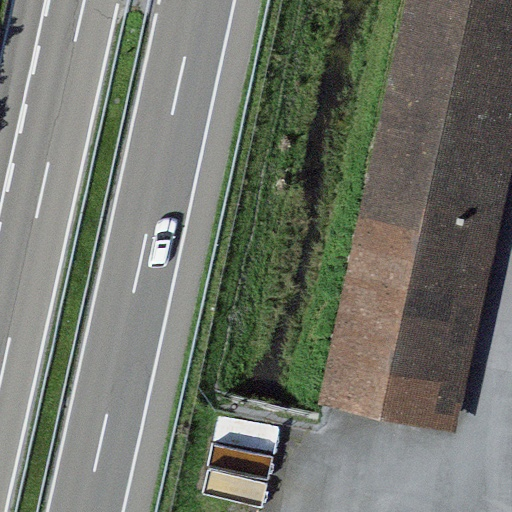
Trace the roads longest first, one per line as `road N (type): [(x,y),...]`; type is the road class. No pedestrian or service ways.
road 1 (motorway): [(86,511),(199,0)]
road 2 (motorway): [(81,0),(0,367)]
